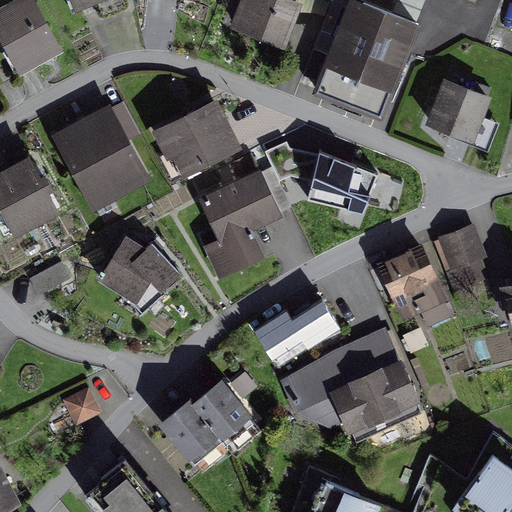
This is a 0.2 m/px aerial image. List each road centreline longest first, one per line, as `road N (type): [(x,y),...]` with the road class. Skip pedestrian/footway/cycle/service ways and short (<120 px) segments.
road 1 (residential): [(0,126),(121,62),(152,59),(434,164),(461,201)]
road 2 (residential): [(155,384),(236,313),(461,201)]
road 3 (residential): [(155,384),(141,371),(30,334),(0,305)]
road 4 (residential): [(35,511),(155,384)]
